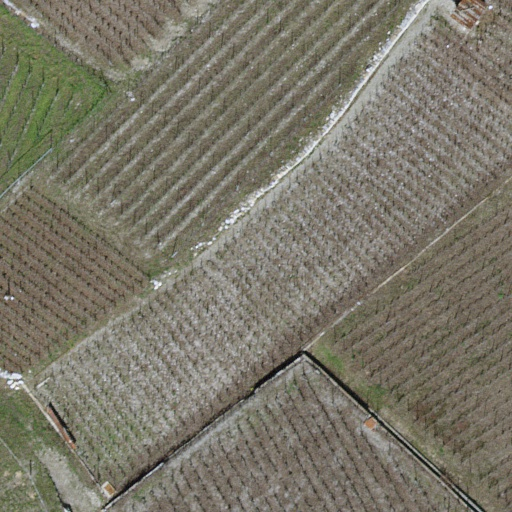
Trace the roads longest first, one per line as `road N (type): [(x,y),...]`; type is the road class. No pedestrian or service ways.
road 1 (track): [(318,381),(468,511)]
road 2 (track): [(0,405),(22,416),(79,511)]
